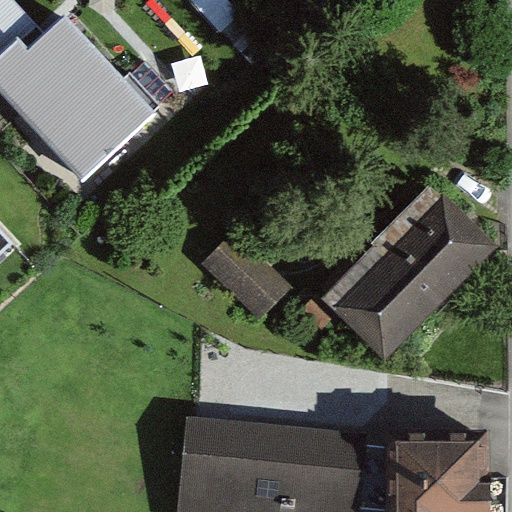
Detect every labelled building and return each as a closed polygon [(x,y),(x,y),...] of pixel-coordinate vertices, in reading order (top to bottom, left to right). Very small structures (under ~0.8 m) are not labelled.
[(35,36),(0,0),(0,108),(73,188),(145,123),(51,21),(35,36)] [(489,256),(424,195),(316,309),(381,370),(489,256)] [(0,252),(13,241),(0,227),(0,252)] [(241,231),(212,258),(264,315),(294,288),(241,231)] [(359,511),(363,440),(188,431),(184,511),(359,511)] [(484,511),(486,445),(383,444),(382,511),(484,511)]
